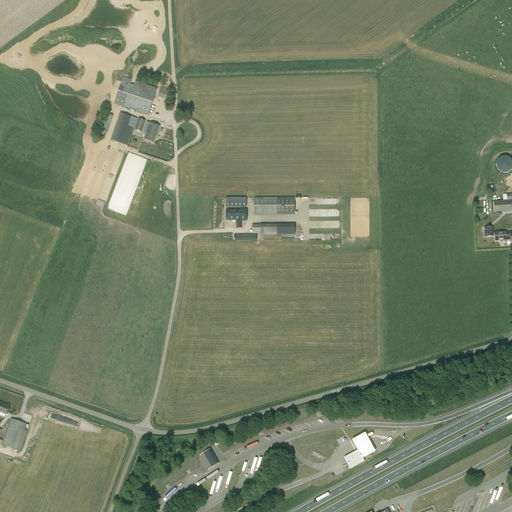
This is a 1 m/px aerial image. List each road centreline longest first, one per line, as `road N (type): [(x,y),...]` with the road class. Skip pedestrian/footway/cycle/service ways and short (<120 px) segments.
road 1 (unclassified): [(511,339),(216,425),(143,429)]
road 2 (unclassified): [(143,429),(177,281),(175,155)]
road 3 (motorway): [(511,399),(300,511)]
road 4 (motorway): [(327,511),(511,414)]
road 5 (unclassified): [(143,429),(0,379)]
road 6 (track): [(169,0),(174,127)]
